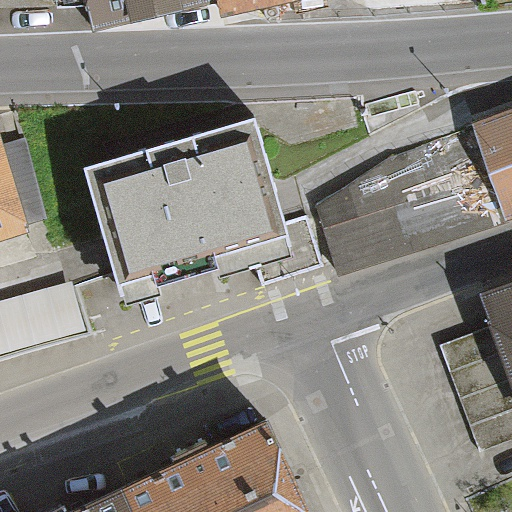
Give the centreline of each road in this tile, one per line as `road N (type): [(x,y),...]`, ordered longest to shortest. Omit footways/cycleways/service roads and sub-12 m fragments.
road 1 (tertiary): [(0,73),(511,39)]
road 2 (unclassified): [(0,434),(320,321)]
road 3 (unclassified): [(320,321),(399,511)]
road 4 (unclassified): [(320,321),(511,250)]
